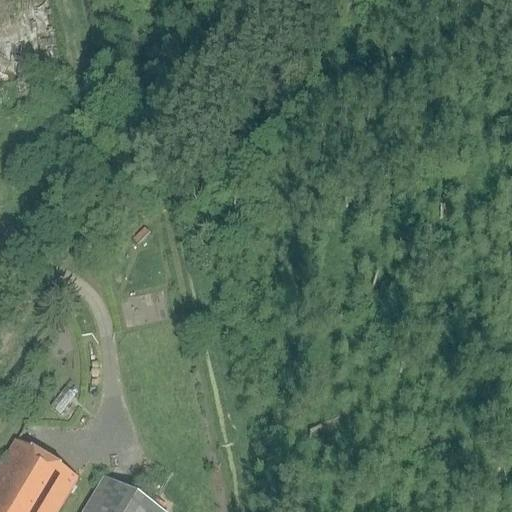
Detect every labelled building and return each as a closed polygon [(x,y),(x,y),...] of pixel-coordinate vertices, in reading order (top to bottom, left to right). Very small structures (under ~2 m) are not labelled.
[(144,230),(132,242),(137,247),(149,235),(144,230)] [(15,247),(21,239),(10,231),(4,239),(15,247)] [(0,267),(10,254),(0,247),(0,267)] [(16,443),(8,457),(0,470),(0,511),(57,511),(77,479),(16,443)] [(158,511),(104,480),(85,511),(158,511)]
